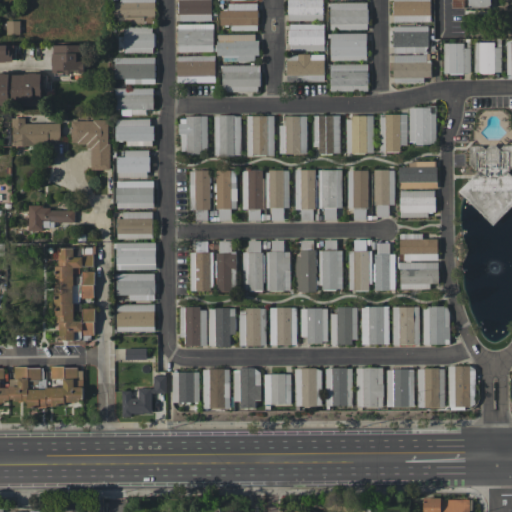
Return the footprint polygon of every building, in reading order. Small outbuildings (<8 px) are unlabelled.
[(153,0),(119,0),(119,2),(113,2),(113,17),(122,17),(122,23),(153,24),(153,0)] [(211,21),(211,0),(178,0),(178,20),(211,21)] [(322,0),(287,0),(287,20),(322,21),(322,0)] [(430,0),(392,0),(392,21),(430,22),(430,0)] [(367,2),(329,3),(329,29),(368,29),(367,2)] [(220,25),(229,25),(229,30),(257,31),(257,3),(227,3),(227,10),(220,10),(220,25)] [(19,34),(19,21),(7,20),(6,34),(19,34)] [(177,52),(213,52),(213,24),(177,24),(177,52)] [(289,24),(289,51),(324,50),(323,24),(289,24)] [(153,51),(152,26),(123,27),(123,38),(119,39),(119,53),(153,51)] [(428,26),(393,26),(393,53),(428,53),(428,26)] [(330,60),(366,60),(366,33),(329,33),(330,60)] [(257,34),(216,34),(217,56),(226,56),(226,60),(257,60),(257,34)] [(500,43),(474,43),(475,73),(500,73),(500,43)] [(0,60),(15,60),(15,44),(0,44),(0,60)] [(83,44),(52,45),(53,74),(84,74),(83,44)] [(470,73),(470,44),(443,44),(443,73),(470,73)] [(324,81),(324,54),(286,55),(286,82),(324,81)] [(215,82),(214,55),(177,56),(177,82),(215,82)] [(429,82),(429,55),(393,55),(393,81),(429,82)] [(114,57),(114,78),(124,78),(124,83),(155,84),(155,57),(114,57)] [(368,64),(329,64),(329,91),(367,92),(368,64)] [(221,65),(221,91),(260,91),(260,65),(221,65)] [(45,74),(0,72),(0,105),(44,106),(45,74)] [(116,88),(116,114),(153,114),(153,88),(116,88)] [(408,107),(408,144),(436,144),(435,107),(408,107)] [(406,114),(379,114),(379,150),(407,150),(406,114)] [(240,115),(213,115),(214,156),(240,155),(240,115)] [(273,115),(246,116),(247,156),(274,155),(273,115)] [(314,115),(313,154),(339,154),(340,116),(314,115)] [(200,153),(199,148),(207,147),(206,116),(179,117),(180,153),(200,153)] [(306,153),(306,116),(284,116),(284,125),(279,125),(279,154),(306,153)] [(372,153),(373,116),(346,116),(345,153),(372,153)] [(24,123),(24,118),(11,118),(12,144),(60,144),(59,123),(24,123)] [(152,145),(152,118),(115,119),(115,141),(125,141),(125,146),(152,145)] [(70,120),(70,145),(91,145),(90,169),(108,170),(109,120),(70,120)] [(493,225),(511,205),(511,176),(508,172),(511,167),(511,145),(495,146),(491,142),(485,149),(481,145),(468,146),(469,169),(473,173),(457,190),(493,225)] [(149,176),(148,150),(124,150),(124,156),(116,156),(117,177),(149,176)] [(436,161),(408,162),(408,166),(398,167),(399,189),(437,188),(436,161)] [(283,219),(282,208),(289,208),(288,169),(268,170),(270,220),(283,219)] [(314,169),(294,170),(294,209),(301,209),(301,220),(314,220),(314,169)] [(342,207),(341,169),(318,170),(318,208),(323,208),(324,220),(336,219),(336,207),(342,207)] [(393,169),(374,170),(375,217),(388,216),(388,205),(394,205),(393,169)] [(216,170),(216,214),(210,214),(210,170),(189,170),(189,209),(195,209),(195,220),(230,220),(230,210),(236,210),(236,170),(216,170)] [(242,209),(262,208),(261,170),(241,170),(242,209)] [(347,170),(347,209),(353,209),(353,220),(368,220),(367,170),(347,170)] [(116,208),(153,208),(153,181),(116,180),(116,208)] [(400,216),(435,216),(435,190),(400,190),(400,216)] [(75,222),(75,208),(28,207),(28,230),(42,231),(42,228),(53,228),(54,222),(75,222)] [(248,220),(260,220),(260,209),(248,209),(248,220)] [(152,212),(118,211),(117,238),(152,239),(152,212)] [(400,233),(400,260),(437,260),(437,238),(422,239),(422,233),(400,233)] [(290,291),(290,251),(283,251),(283,240),(269,240),(269,291),(290,291)] [(341,250),(336,250),(335,240),(324,240),(324,249),(320,249),(321,289),(342,289),(341,250)] [(115,243),(116,269),(155,269),(155,242),(115,243)] [(389,242),(375,242),(374,290),(394,290),(395,254),(389,253),(389,242)] [(316,291),(314,249),(300,250),(300,256),(295,256),(296,292),(316,291)] [(190,291),(210,290),(209,252),(189,252),(190,291)] [(230,268),(236,268),(236,253),(216,253),(215,291),(229,291),(230,268)] [(438,262),(399,262),(400,289),(430,288),(430,284),(438,283),(438,262)] [(81,298),(93,298),(94,271),(81,271),(81,298)] [(116,273),(116,295),(128,295),(128,300),(155,300),(154,273),(116,273)] [(116,304),(116,331),(154,331),(154,304),(116,304)] [(361,344),(389,344),(388,306),(360,306),(361,344)] [(419,306),(392,307),(392,345),(419,344),(419,306)] [(423,344),(449,344),(449,306),(422,306),(423,344)] [(206,345),(206,307),(179,307),(180,337),(184,337),(185,346),(206,345)] [(296,344),(296,307),(269,307),(270,345),(296,344)] [(327,343),(326,307),(300,308),(301,337),(307,336),(307,343),(327,343)] [(356,307),(336,307),(336,313),(330,313),(330,344),(356,344),(356,307)] [(239,346),(265,345),(265,308),(238,308),(239,346)] [(125,359),(145,359),(145,348),(125,348),(125,359)] [(474,366),(448,366),(448,406),(475,406),(474,366)] [(0,403),(83,403),(83,367),(51,367),(51,378),(63,378),(63,387),(43,387),(43,367),(15,367),(15,385),(4,385),(4,367),(0,367),(0,403)] [(356,407),(383,407),(382,367),(355,368),(356,407)] [(203,408),(230,408),(229,368),(202,369),(203,408)] [(260,400),(260,368),(233,369),(233,401),(239,401),(240,408),(255,408),(255,400),(260,400)] [(321,368),(295,368),(294,406),(321,406),(321,368)] [(352,405),(351,368),(325,368),(325,405),(352,405)] [(387,407),(414,406),(413,368),(386,369),(387,407)] [(443,368),(417,368),(418,408),(444,407),(443,368)] [(199,402),(198,372),(172,372),(172,403),(199,402)] [(290,373),(264,374),(264,404),(290,404),(290,373)] [(151,414),(151,393),(166,393),(166,376),(153,375),(153,388),(138,388),(138,398),(131,397),(131,390),(122,390),(121,414),(151,414)] [(470,511),(470,498),(423,499),(423,511),(470,511)]
